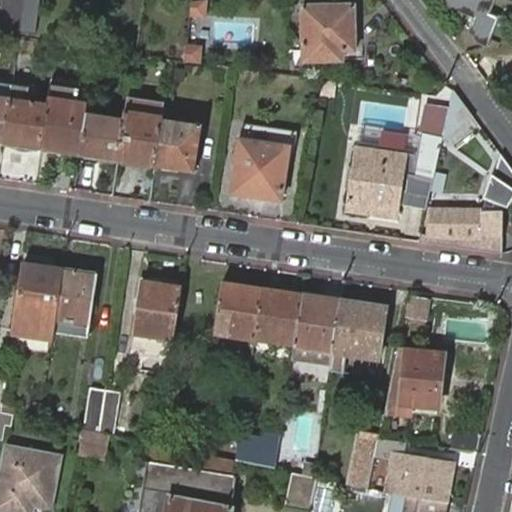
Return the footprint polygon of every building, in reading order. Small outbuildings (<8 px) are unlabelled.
[(207,18),(209,1),(194,2),(192,16),(207,18)] [(331,54),(344,54),(356,54),(354,8),(303,10),(305,65),(330,65),(331,54)] [(183,64),(198,65),(200,52),(184,49),(183,64)] [(344,65),(344,54),(331,54),(330,65),(344,65)] [(49,107),(41,152),(79,158),(85,118),(86,105),(77,104),(79,84),(53,80),(49,107)] [(0,145),(4,147),(13,87),(0,84),(0,145)] [(13,87),(4,147),(41,152),(49,107),(30,104),(31,89),(13,87)] [(443,141),(474,120),(454,91),(443,139),(443,141)] [(123,123),(117,163),(154,169),(161,122),(124,116),(123,123)] [(85,118),(79,158),(117,163),(123,123),(85,118)] [(161,122),(154,169),(193,175),(199,128),(161,122)] [(243,123),(240,140),(289,147),(297,148),(299,131),(243,123)] [(414,176),(433,181),(435,173),(443,141),(443,139),(425,136),(414,176)] [(240,140),(232,194),(281,203),(289,147),(240,140)] [(372,202),(398,206),(407,150),(358,142),(347,206),(371,209),(372,202)] [(502,254),(503,211),(507,212),(511,202),(511,176),(499,157),(484,211),(430,211),(426,235),(421,234),(419,242),(500,254),(502,254)] [(442,194),(446,176),(435,173),(433,181),(431,191),(442,194)] [(397,213),(398,206),(372,202),(371,209),(397,213)] [(55,321),(63,270),(23,264),(14,333),(52,340),(55,321)] [(97,276),(63,270),(55,321),(88,327),(97,276)] [(173,343),(181,288),(142,282),(134,335),(173,343)] [(262,291),(221,284),(214,332),(255,338),(262,291)] [(301,296),(262,291),(255,338),(294,344),(301,296)] [(433,296),(412,293),(409,313),(415,314),(414,319),(428,321),(433,296)] [(334,350),(341,302),(301,296),(294,344),(334,350)] [(385,309),(341,302),(334,350),(365,355),(363,366),(377,368),(385,309)] [(297,359),(334,365),(337,351),(299,345),(297,359)] [(446,357),(396,348),(384,407),(401,410),(403,400),(438,406),(446,357)] [(100,433),(106,390),(91,388),(84,429),(100,433)] [(121,393),(106,390),(100,433),(115,436),(121,393)] [(13,414),(1,412),(0,411),(0,438),(3,440),(6,426),(11,427),(13,414)] [(477,453),(481,434),(454,429),(451,448),(477,453)] [(379,436),(379,434),(360,430),(351,483),(368,486),(372,469),(375,454),(379,436)] [(105,460),(109,437),(87,433),(86,435),(81,435),(80,442),(84,443),(81,455),(105,460)] [(264,440),(240,437),(237,460),(276,468),(280,437),(265,434),(264,440)] [(408,441),(379,436),(375,454),(395,458),(406,460),(400,493),(407,494),(446,502),(454,464),(406,455),(408,441)] [(180,449),(157,444),(154,463),(149,462),(140,511),(232,511),(238,478),(233,477),(204,472),(177,467),(180,449)] [(52,508),(59,457),(6,446),(0,477),(0,509),(13,511),(30,511),(32,505),(52,508)] [(204,472),(233,477),(235,460),(207,454),(204,472)] [(372,469),(392,472),(395,458),(375,454),(372,469)] [(406,460),(395,458),(390,490),(400,493),(406,460)] [(318,476),(291,471),(284,507),(308,511),(310,511),(311,506),(318,476)] [(420,511),(444,511),(446,502),(407,494),(404,509),(420,511)]
